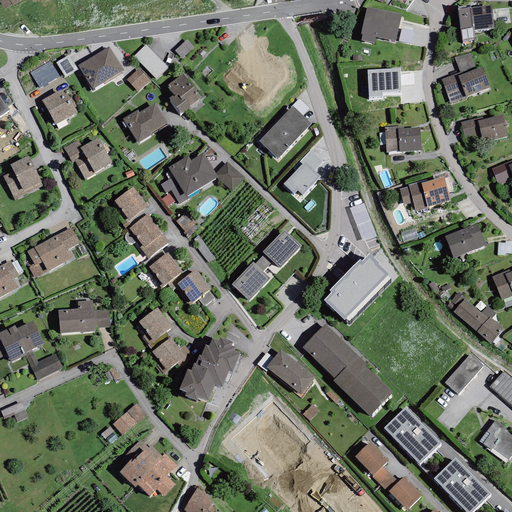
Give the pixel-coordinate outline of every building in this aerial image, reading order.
[(21,0),(0,0),(0,3),(4,11),(21,0)] [(458,9),(461,40),(474,39),(473,31),(493,28),(491,5),(458,9)] [(401,14),(367,7),(361,34),(362,34),(361,40),(374,43),(375,37),(395,41),(401,14)] [(411,44),(414,31),(401,29),(399,41),(411,44)] [(182,59),(194,47),(186,39),(174,51),(182,59)] [(168,68),(145,45),(134,56),(156,79),(168,68)] [(93,89),(124,70),(109,46),(78,66),(93,89)] [(470,53),(454,57),(460,72),(462,72),(463,74),(476,69),(470,53)] [(78,69),(68,55),(56,62),(65,77),(78,69)] [(50,61),(30,73),(39,88),(59,76),(50,61)] [(441,80),(450,103),(491,88),(482,66),(476,69),(463,74),(462,72),(460,72),(441,80)] [(138,92),(150,80),(139,68),(126,80),(138,92)] [(399,69),(367,70),(368,97),(382,96),(382,91),(400,91),(399,69)] [(201,98),(183,73),(167,85),(174,94),(169,98),(181,115),(191,108),(190,106),(201,98)] [(41,100),(55,125),(75,113),(77,112),(66,93),(64,94),(61,89),(41,100)] [(0,115),(9,110),(0,96),(0,115)] [(299,99),(292,106),(303,116),(309,109),(299,99)] [(155,103),(139,113),(137,110),(123,119),(137,143),(152,134),(151,133),(167,123),(155,103)] [(278,159),(311,123),(303,116),(292,106),(259,141),(278,159)] [(464,141),(481,136),(483,143),(508,136),(502,115),(483,120),(482,117),(460,122),(464,141)] [(404,126),(384,127),(386,152),(399,151),(399,152),(421,150),(419,127),(404,128),(404,126)] [(95,174),(95,173),(112,163),(98,138),(82,147),(80,148),(84,155),(74,161),(75,162),(85,180),(95,174)] [(82,147),(77,140),(64,148),(73,163),(75,162),(74,161),(84,155),(80,148),(82,147)] [(300,162),(302,165),(305,162),(314,171),(323,162),(311,150),(300,162)] [(215,174),(203,153),(190,160),(187,156),(168,168),(174,177),(185,196),(187,195),(216,178),(217,177),(215,174)] [(43,186),(28,156),(10,165),(13,171),(3,176),(15,200),(43,186)] [(498,186),(511,180),(511,160),(491,169),(498,186)] [(226,162),(215,174),(217,177),(216,178),(232,191),(244,177),(226,162)] [(302,165),(283,184),(293,194),(298,190),(302,195),(320,178),(314,171),(305,162),(302,165)] [(188,199),(187,195),(185,196),(174,177),(161,184),(166,193),(171,190),(179,204),(188,199)] [(444,179),(444,177),(427,181),(426,180),(408,185),(408,187),(399,189),(404,205),(413,203),(415,212),(428,208),(428,207),(450,201),(448,192),(444,179)] [(444,179),(448,192),(452,191),(449,178),(444,179)] [(147,206),(133,187),(114,201),(129,220),(147,206)] [(376,236),(363,204),(349,209),(362,242),(376,236)] [(186,212),(178,219),(187,230),(195,223),(186,212)] [(163,234),(147,214),(129,229),(130,231),(128,232),(125,234),(124,238),(125,241),(127,243),(131,243),(135,242),(138,240),(142,246),(139,248),(148,259),(169,242),(162,234),(163,234)] [(476,223),(445,236),(454,258),(485,246),(476,223)] [(70,227),(57,235),(66,251),(79,244),(70,227)] [(279,268),(301,246),(284,229),(262,252),(264,254),(272,262),(279,268)] [(66,251),(57,235),(27,251),(34,264),(28,267),(35,279),(40,276),(70,260),(66,251)] [(183,272),(168,252),(148,267),(163,287),(167,284),(183,272)] [(263,271),(272,262),(264,254),(255,264),(263,271)] [(331,292),(324,299),(345,320),(347,318),(349,321),(390,280),(387,276),(389,275),(378,264),(379,263),(369,254),(362,261),(360,259),(329,290),(331,292)] [(10,261),(3,265),(12,280),(18,276),(10,261)] [(248,301),(270,278),(263,271),(255,264),(252,261),(231,284),(248,301)] [(3,265),(0,266),(0,297),(16,289),(12,280),(3,265)] [(211,289),(196,269),(186,277),(177,283),(179,286),(192,303),(198,299),(208,291),(211,289)] [(511,271),(510,272),(509,269),(491,277),(502,300),(511,296),(511,271)] [(186,277),(183,272),(167,284),(173,291),(179,286),(177,283),(186,277)] [(438,289),(433,281),(428,285),(433,292),(438,289)] [(215,299),(208,291),(198,299),(204,307),(215,299)] [(454,311),(464,299),(465,298),(458,292),(447,306),(454,311)] [(481,313),(464,299),(454,311),(453,312),(477,332),(490,344),(503,328),(491,318),(490,317),(488,319),(481,313)] [(58,310),(60,334),(95,331),(95,328),(94,310),(93,300),(77,301),(78,308),(58,310)] [(487,306),(481,313),(488,319),(490,317),(491,318),(496,314),(487,306)] [(158,307),(138,322),(153,341),(172,327),(158,307)] [(94,310),(95,328),(110,327),(108,309),(94,310)] [(44,344),(32,321),(16,328),(15,325),(0,331),(0,358),(7,355),(10,363),(25,356),(26,355),(25,353),(31,350),(44,344)] [(394,392),(325,324),(302,347),(335,379),(333,381),(370,417),(394,392)] [(170,337),(152,352),(167,371),(177,363),(185,356),(179,349),(170,337)] [(233,342),(220,337),(218,342),(212,339),(209,346),(205,345),(201,356),(199,355),(195,364),(194,364),(191,371),(187,370),(179,390),(186,393),(185,396),(197,401),(198,397),(208,401),(214,385),(221,388),(228,371),(232,373),(240,354),(233,351),(235,347),(231,345),(233,342)] [(184,346),(179,349),(185,356),(177,363),(182,369),(195,358),(184,346)] [(38,363),(31,350),(25,353),(26,355),(25,356),(37,380),(62,368),(55,354),(38,363)] [(315,377),(280,350),(274,358),(266,367),(269,369),(301,394),(315,377)] [(266,367),(274,358),(266,353),(256,365),(266,371),(269,369),(266,367)] [(445,382),(458,394),(483,366),(470,354),(445,382)] [(511,378),(503,371),(489,387),(511,407),(511,378)] [(340,399),(328,388),(324,392),(335,404),(340,399)] [(123,434),(148,413),(138,401),(113,422),(123,434)] [(21,402),(0,411),(4,420),(14,415),(25,411),(21,402)] [(310,421),(319,411),(312,404),(302,414),(310,421)] [(442,444),(404,407),(383,428),(419,465),(432,479),(434,478),(449,463),(435,449),(442,444)] [(28,418),(25,411),(14,415),(17,423),(28,418)] [(505,428),(495,420),(479,442),(490,450),(491,448),(508,460),(511,455),(511,436),(505,428)] [(147,447),(139,440),(124,457),(129,461),(137,453),(139,455),(147,447)] [(389,461),(369,442),(354,457),(374,476),(383,467),(389,461)] [(129,461),(119,472),(134,486),(137,484),(162,457),(149,445),(147,447),(139,455),(137,453),(129,461)] [(165,454),(162,457),(137,484),(149,496),(156,489),(165,497),(176,485),(168,477),(167,476),(177,465),(165,454)] [(449,463),(434,478),(432,479),(465,511),(473,511),(485,500),(491,495),(454,458),(449,463)] [(387,493),(388,491),(398,482),(383,467),(374,476),(372,478),(387,493)] [(398,482),(388,491),(407,510),(422,496),(403,477),(398,482)] [(197,488),(184,510),(185,511),(206,511),(211,506),(213,503),(197,488)] [(507,511),(505,509),(504,511),(498,511),(485,500),(473,511),(507,511)]
